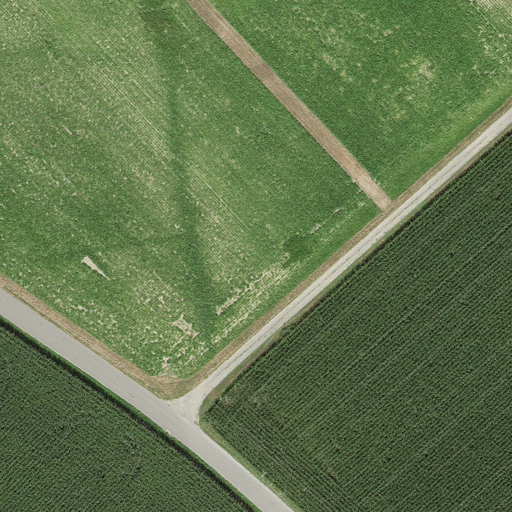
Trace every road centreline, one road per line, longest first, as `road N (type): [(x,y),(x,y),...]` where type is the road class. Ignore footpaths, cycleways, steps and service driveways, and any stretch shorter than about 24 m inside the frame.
road 1 (track): [(511,118),(172,422)]
road 2 (unclassified): [(0,299),(172,422),(277,511)]
